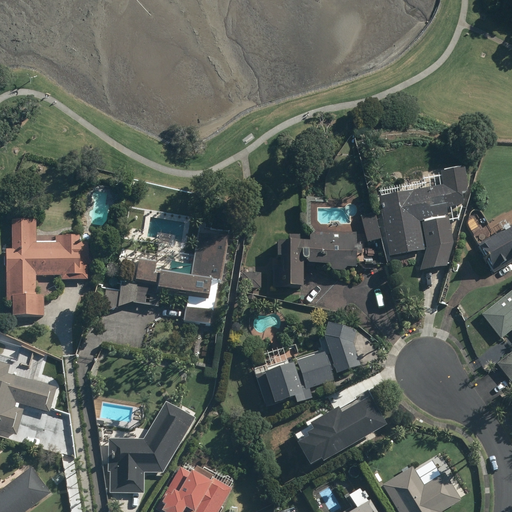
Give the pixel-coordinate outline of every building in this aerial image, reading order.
[(378,197),(387,257),(423,251),(418,221),(446,216),(445,209),(462,206),(460,194),(467,193),(463,169),(440,172),(442,187),(378,197)] [(360,218),(366,243),(380,239),(374,214),(360,218)] [(421,223),(425,248),(419,272),(446,267),(452,244),(448,219),(421,223)] [(6,251),(5,302),(11,302),(10,317),(42,318),(42,296),(35,296),(35,277),(59,278),(59,280),(86,281),(86,266),(93,266),(93,250),(86,250),(86,244),(77,244),(78,237),(54,237),(54,244),(35,244),(35,222),(11,221),(10,251),(6,251)] [(511,261),(511,225),(477,246),(492,273),(511,261)] [(272,266),(271,289),(301,289),(301,262),(305,262),(305,265),(328,266),(328,268),(332,272),(342,272),(346,268),(355,268),(355,233),(313,232),(307,238),(307,244),(297,244),(297,238),(286,238),(286,243),(275,243),(275,259),(280,259),(280,266),(272,266)] [(103,313),(130,304),(157,308),(160,291),(187,296),(183,323),(209,326),(216,283),(220,284),(227,240),(196,235),(190,277),(154,272),(155,263),(137,260),(133,285),(106,292),(103,313)] [(260,274),(241,274),(241,289),(260,289),(260,274)] [(511,290),(480,316),(500,340),(511,330),(511,352),(496,366),(511,385),(511,290)] [(308,389),(333,382),(330,372),(333,371),(335,375),(359,367),(352,344),(355,332),(326,324),(322,337),(328,355),(325,356),(324,353),(294,363),(298,375),(294,376),(291,366),(254,377),(264,407),(291,399),(293,405),(312,400),(308,389)] [(0,431),(15,436),(24,407),(48,414),(55,390),(6,376),(8,367),(0,364),(0,431)] [(320,464),(384,427),(367,399),(338,416),(335,410),(307,426),(311,432),(304,436),(305,439),(294,445),(307,468),(318,461),(320,464)] [(164,404),(142,440),(107,440),(106,473),(109,473),(109,494),(143,495),(143,474),(162,474),(193,421),(164,404)] [(30,468),(0,490),(0,511),(26,511),(50,495),(30,468)] [(411,468),(381,486),(396,511),(442,511),(460,501),(443,474),(422,486),(411,468)] [(191,476),(178,469),(155,511),(156,511),(217,511),(229,492),(194,472),(191,476)] [(374,511),(368,502),(351,511),(374,511)]
